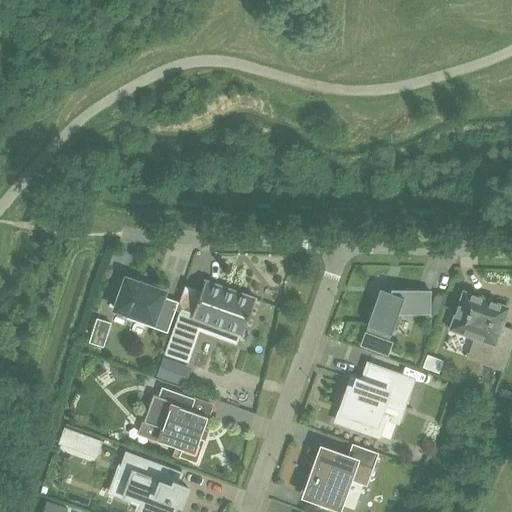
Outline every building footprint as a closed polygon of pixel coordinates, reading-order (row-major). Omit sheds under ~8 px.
[(165,292),(151,287),(126,278),(115,309),(130,314),(128,318),(168,332),(178,303),(163,297),(165,292)] [(187,361),(198,329),(202,320),(224,328),(221,337),(236,342),(239,333),(242,334),(242,335),(243,335),(256,299),(255,298),(255,299),(206,281),(205,280),(193,313),(182,309),(165,353),(187,361)] [(391,289),(391,292),(380,288),(367,325),(379,329),(377,334),(390,338),(399,313),(421,314),(430,290),(391,289)] [(450,329),(475,338),(488,343),(481,362),(503,370),(511,345),(511,336),(500,332),(509,308),(464,291),(450,329)] [(111,323),(97,319),(90,342),(103,346),(111,323)] [(163,356),(156,376),(185,387),(192,367),(163,356)] [(354,421),(352,426),(379,436),(386,416),(381,414),(386,401),(403,407),(413,380),(369,364),(362,381),(357,380),(354,388),(349,387),(347,392),(344,390),(338,406),(342,407),(339,416),(354,421)] [(182,449),(179,456),(197,463),(203,445),(203,444),(204,440),(200,439),(208,417),(191,411),(195,399),(162,387),(158,396),(153,394),(145,417),(146,417),(144,422),(159,427),(163,429),(159,440),(163,442),(182,449)] [(323,450),(317,466),(306,495),(321,500),(319,503),(321,506),(328,509),(331,507),(332,504),(339,506),(348,479),(367,486),(379,453),(352,443),(347,458),(323,450)] [(129,484),(124,497),(140,503),(136,511),(173,511),(177,503),(181,505),(183,501),(184,500),(183,500),(186,492),(187,491),(186,491),(188,487),(179,484),(184,472),(126,451),(115,479),(129,484)] [(406,511),(409,504),(395,498),(390,511),(406,511)]
